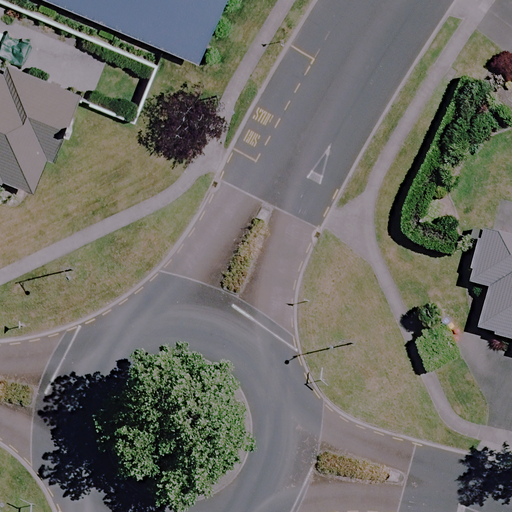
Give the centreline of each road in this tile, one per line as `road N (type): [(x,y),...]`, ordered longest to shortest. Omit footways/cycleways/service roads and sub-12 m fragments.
road 1 (residential): [(161,333),(242,195),(291,161)]
road 2 (residential): [(245,361),(294,220),(291,161)]
road 3 (residential): [(432,481),(398,499),(304,491),(235,507)]
road 4 (residential): [(291,161),(380,0)]
road 5 (residential): [(266,420),(410,455),(432,481)]
road 6 (residential): [(110,511),(74,463),(73,404)]
road 7 (residential): [(73,404),(106,355),(161,333)]
